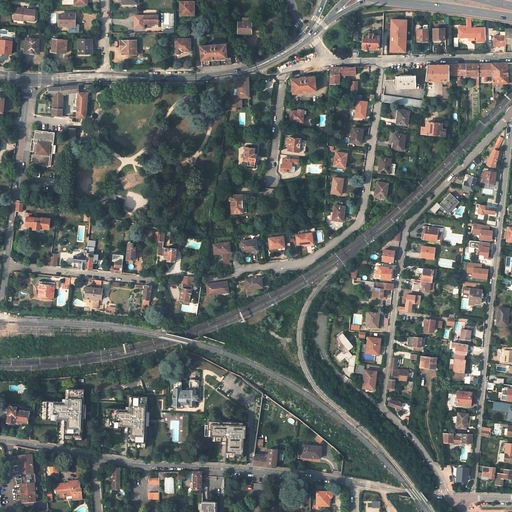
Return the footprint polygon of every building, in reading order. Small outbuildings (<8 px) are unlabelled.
[(194,15),(194,2),(180,2),(180,15),(194,15)] [(20,19),(34,21),(35,10),(22,8),(15,7),(14,18),(20,18),(20,19)] [(74,26),(74,15),(59,14),(59,26),(74,26)] [(157,16),(134,16),(134,27),(143,27),(143,24),(157,24),(157,16)] [(250,34),(251,19),(240,18),(240,23),(238,23),(238,33),(250,34)] [(404,48),(405,23),(391,22),(390,48),(404,48)] [(468,37),(467,28),(467,26),(459,26),(459,37),(468,37)] [(468,37),(476,37),(476,41),(486,41),(486,35),(486,28),(471,28),(467,28),(468,37)] [(444,40),(444,29),(433,29),(433,40),(434,40),(434,42),(438,42),(438,40),(444,40)] [(428,40),(427,30),(417,30),(417,41),(424,41),(424,43),(427,43),(427,40),(428,40)] [(500,35),(494,35),(494,45),(505,46),(505,44),(505,31),(500,31),(500,35)] [(378,50),(379,37),(373,36),(373,34),(369,34),(369,36),(363,36),(362,49),(364,49),(364,52),(368,52),(368,49),(378,50)] [(0,52),(10,54),(12,39),(0,37),(0,52)] [(37,54),(38,39),(26,38),(24,52),(37,54)] [(92,54),(92,39),(78,39),(78,54),(92,54)] [(190,39),(175,39),(175,49),(177,54),(179,54),(181,50),(189,50),(190,39)] [(64,53),(65,41),(52,40),(51,51),(60,51),(60,52),(64,53)] [(136,54),(136,40),(120,40),(120,49),(122,49),(122,54),(136,54)] [(227,57),(226,44),(200,46),(202,67),(213,66),(232,64),(231,57),(227,57)] [(466,75),(466,76),(476,76),(478,76),(478,63),(466,64),(466,75)] [(487,81),(487,76),(492,76),(492,63),(478,63),(478,76),(483,76),(484,81),(487,81)] [(493,84),(508,83),(507,71),(507,63),(492,63),(492,76),(493,84)] [(449,75),(457,75),(457,64),(448,64),(448,65),(449,75)] [(462,85),(462,75),(466,75),(466,64),(457,64),(457,75),(457,85),(462,85)] [(425,81),(449,80),(449,75),(448,65),(427,65),(425,81)] [(339,83),(339,75),(355,74),(355,68),(345,68),(345,67),(330,68),(329,83),(339,83)] [(416,88),(415,75),(395,76),(395,88),(416,88)] [(233,81),(229,108),(229,112),(236,112),(236,108),(246,108),(246,98),(249,98),(248,77),(243,78),(240,78),(236,80),(233,81)] [(293,93),(315,91),(314,77),(305,78),(305,77),(301,77),(301,78),(291,79),(293,93)] [(54,87),(49,87),(48,94),(53,94),(62,95),(70,92),(76,92),(75,107),(73,107),(73,112),(76,112),(76,117),(85,118),(87,93),(78,92),(78,85),(60,87),(54,87)] [(62,109),(62,95),(53,94),(53,108),(62,109)] [(422,108),(422,101),(383,94),(382,102),(422,108)] [(365,118),(367,102),(357,100),(355,116),(365,118)] [(62,117),(62,109),(53,108),(52,116),(62,117)] [(407,125),(409,111),(398,110),(396,124),(407,125)] [(304,112),(304,111),(299,111),(299,112),(292,112),(291,122),(303,123),(304,115),(304,112)] [(422,133),(445,135),(446,129),(441,129),(441,123),(427,122),(427,128),(422,127),(422,133)] [(361,144),(363,129),(353,127),(350,142),(361,144)] [(43,133),(35,132),(33,143),(35,143),(33,152),(32,151),(31,164),(48,167),(50,154),(49,154),(50,145),(53,145),(55,133),(43,131),(43,133)] [(402,151),(405,135),(395,134),(393,149),(402,151)] [(299,151),(300,139),(290,138),(289,151),(299,151)] [(498,152),(500,142),(497,141),(487,164),(489,165),(488,167),(495,168),(497,161),(498,152)] [(253,148),(245,147),(244,160),(248,160),(247,166),(254,167),(256,154),(253,154),(253,148)] [(347,153),(336,152),(334,166),(345,167),(346,163),(345,163),(347,153)] [(390,163),(391,159),(380,157),(378,172),(394,174),(395,164),(390,163)] [(292,171),(293,164),(297,164),(299,164),(301,163),(301,161),(299,160),(285,158),(285,162),(284,164),(283,164),(282,170),(292,171)] [(494,182),(495,173),(485,172),(484,181),(494,182)] [(341,194),(343,179),(333,178),(331,193),(341,194)] [(476,180),(469,178),(467,183),(464,182),(462,189),(473,192),(476,180)] [(386,198),(388,184),(377,182),(375,196),(386,198)] [(243,213),(242,194),(229,195),(229,200),(231,200),(232,213),(243,213)] [(459,202),(450,194),(439,205),(448,213),(459,202)] [(342,221),(344,207),(334,205),(332,220),(342,221)] [(41,218),(31,217),(32,213),(26,213),(25,216),(27,217),(26,225),(34,226),(33,228),(40,229),(40,228),(49,229),(50,219),(41,218)] [(476,224),(474,223),(473,231),(480,232),(479,235),(479,239),(491,241),(492,231),(488,231),(489,226),(476,224)] [(401,226),(392,233),(392,240),(400,241),(401,226)] [(422,239),(436,241),(436,244),(441,244),(442,233),(437,232),(438,229),(426,227),(425,229),(423,229),(422,239)] [(157,255),(162,256),(163,247),(165,234),(170,235),(171,231),(160,229),(158,242),(157,255)] [(313,243),(311,233),(296,235),(297,245),(313,243)] [(284,247),(283,237),(269,238),(270,249),(284,247)] [(97,263),(98,255),(91,254),(91,252),(90,251),(90,248),(95,248),(95,241),(88,240),(87,250),(85,269),(92,270),(93,263),(97,263)] [(256,240),(242,242),(243,252),(257,250),(256,240)] [(488,258),(489,243),(469,240),(468,247),(480,248),(479,258),(483,258),(483,257),(488,258)] [(130,242),(128,242),(126,263),(132,264),(133,260),(134,261),(135,247),(134,247),(135,244),(130,243),(130,242)] [(230,252),(229,243),(214,244),(215,254),(230,252)] [(433,259),(434,248),(422,246),(421,257),(433,259)] [(175,262),(176,249),(163,247),(162,256),(165,256),(165,258),(168,258),(167,261),(175,262)] [(81,256),(74,255),(73,268),(85,269),(87,250),(84,250),(83,253),(81,253),(81,256)] [(393,262),(394,251),(384,250),(383,261),(393,262)] [(56,266),(57,254),(51,253),(50,257),(50,263),(49,265),(56,266)] [(123,258),(115,258),(114,266),(112,266),(111,272),(121,273),(123,258)] [(357,273),(358,264),(359,261),(351,267),(348,270),(353,273),(357,273)] [(481,264),(468,263),(467,273),(473,274),(472,277),(487,279),(488,270),(481,269),(481,264)] [(390,280),(392,269),(383,268),(381,278),(390,280)] [(423,273),(422,280),(431,282),(432,282),(433,270),(417,268),(416,272),(423,273)] [(192,285),(193,278),(183,277),(182,284),(191,285),(192,285)] [(262,287),(261,278),(246,280),(247,289),(262,287)] [(413,289),(429,291),(431,282),(422,280),(422,284),(414,283),(413,289)] [(38,295),(53,297),(54,286),(57,286),(57,284),(54,283),(55,282),(40,281),(39,286),(38,286),(38,289),(39,289),(38,295)] [(376,297),(382,298),(383,290),(393,291),(394,285),(366,281),(365,283),(374,284),(374,287),(373,287),(372,299),(375,300),(376,297)] [(229,292),(227,282),(207,284),(208,295),(229,292)] [(180,284),(180,288),(182,289),(180,300),(189,301),(191,285),(180,284)] [(145,304),(149,304),(151,286),(144,286),(142,308),(144,308),(145,304)] [(86,287),(84,298),(86,298),(85,301),(89,301),(88,304),(92,305),(93,299),(94,288),(86,287)] [(101,300),(102,289),(94,288),(93,299),(99,300),(101,300)] [(481,290),(464,288),(464,292),(470,293),(469,304),(480,305),(481,290)] [(419,304),(420,296),(408,294),(406,307),(398,306),(398,311),(411,313),(412,303),(419,304)] [(507,325),(508,309),(498,308),(497,323),(507,325)] [(377,327),(379,313),(368,312),(366,326),(377,327)] [(447,318),(446,325),(454,326),(455,319),(447,318)] [(440,328),(441,321),(424,319),(423,330),(433,332),(433,327),(440,328)] [(460,339),(469,339),(471,330),(472,330),(473,326),(465,326),(464,329),(461,329),(460,339)] [(354,346),(343,332),(338,337),(345,346),(341,349),(342,351),(336,356),(341,362),(346,358),(347,357),(349,360),(349,362),(349,365),(355,366),(357,355),(354,355),(353,355),(349,350),(354,346)] [(414,350),(423,351),(423,347),(421,346),(422,337),(415,337),(410,337),(408,345),(415,346),(414,350)] [(379,346),(380,340),(368,339),(366,353),(372,354),(377,354),(378,346),(379,346)] [(455,353),(464,355),(465,344),(457,343),(455,353)] [(397,358),(392,357),(390,373),(392,373),(391,378),(399,378),(399,381),(406,381),(407,370),(396,369),(397,358)] [(434,370),(436,359),(420,358),(419,368),(434,370)] [(462,372),(464,360),(455,359),(453,371),(462,372)] [(374,391),(377,372),(365,370),(363,387),(369,388),(369,390),(374,391)] [(195,390),(195,394),(198,394),(199,387),(199,380),(195,380),(195,379),(191,379),(191,380),(190,380),(190,387),(190,390),(195,390)] [(500,400),(511,401),(511,385),(507,385),(506,395),(501,395),(500,400)] [(189,390),(181,390),(181,388),(174,388),(173,406),(180,406),(180,403),(189,404),(189,405),(195,405),(195,400),(198,400),(199,394),(198,394),(195,394),(195,390),(190,390),(189,390)] [(60,402),(42,401),(42,410),(39,410),(38,416),(44,416),(44,419),(59,420),(59,418),(62,418),(62,423),(62,431),(64,431),(64,440),(71,440),(71,437),(80,437),(80,418),(81,404),(81,390),(67,389),(66,399),(64,399),(63,404),(60,404),(60,402)] [(469,392),(457,392),(456,405),(467,406),(467,398),(469,398),(469,392)] [(126,410),(108,409),(107,418),(105,418),(104,424),(110,424),(110,427),(125,428),(125,426),(128,426),(128,431),(128,439),(130,439),(130,448),(137,448),(137,445),(146,445),(146,425),(147,411),(147,397),(133,397),(132,407),(129,407),(129,411),(126,411),(126,410)] [(389,405),(411,412),(412,404),(398,400),(397,402),(390,400),(389,405)] [(511,420),(511,404),(495,402),(494,409),(510,411),(509,420),(511,420)] [(27,422),(29,411),(16,409),(16,406),(9,405),(7,413),(8,413),(7,421),(14,422),(14,420),(27,422)] [(455,427),(465,428),(467,414),(457,413),(455,427)] [(232,421),(208,421),(208,425),(208,436),(213,436),(215,436),(215,441),(222,441),(226,441),(226,443),(226,452),(229,452),(228,457),(235,457),(235,454),(243,454),(244,437),(246,437),(246,424),(243,424),(232,424),(232,421)] [(472,434),(443,433),(443,442),(471,443),(472,434)] [(511,461),(511,443),(506,443),(504,454),(499,454),(498,460),(511,461)] [(321,458),(322,447),(304,445),(303,456),(321,458)] [(275,467),(277,450),(269,448),(268,454),(267,454),(266,455),(263,455),(262,466),(275,467)] [(262,466),(263,455),(254,454),(253,465),(262,466)] [(19,470),(19,472),(20,475),(21,475),(21,479),(21,480),(16,481),(17,486),(21,486),(21,490),(21,491),(16,492),(17,500),(22,500),(22,501),(22,505),(36,504),(34,485),(36,485),(35,474),(33,474),(32,455),(18,456),(18,460),(19,462),(14,462),(14,470),(19,470)] [(456,480),(466,481),(467,468),(465,468),(465,465),(450,465),(452,477),(456,477),(456,480)] [(492,479),(493,467),(482,466),(482,474),(477,473),(477,478),(482,478),(482,480),(488,480),(488,478),(492,479)] [(59,467),(51,467),(51,475),(59,476),(59,467)] [(502,479),(511,480),(511,474),(511,469),(503,468),(503,473),(496,473),(494,484),(501,485),(502,479)] [(191,489),(192,489),(201,489),(201,472),(193,472),(193,483),(191,483),(190,484),(190,488),(191,489)] [(64,483),(56,484),(57,494),(58,494),(59,499),(63,498),(63,496),(71,496),(71,501),(77,500),(77,499),(80,498),(80,494),(81,494),(81,489),(80,489),(79,484),(78,484),(78,480),(68,481),(68,484),(64,484),(64,483)] [(317,491),(317,505),(331,505),(331,491),(317,491)] [(215,501),(203,501),(203,503),(203,509),(200,509),(200,511),(216,511),(217,502),(215,502),(215,501)] [(366,511),(380,511),(380,501),(372,501),(372,507),(366,507),(366,511)]
